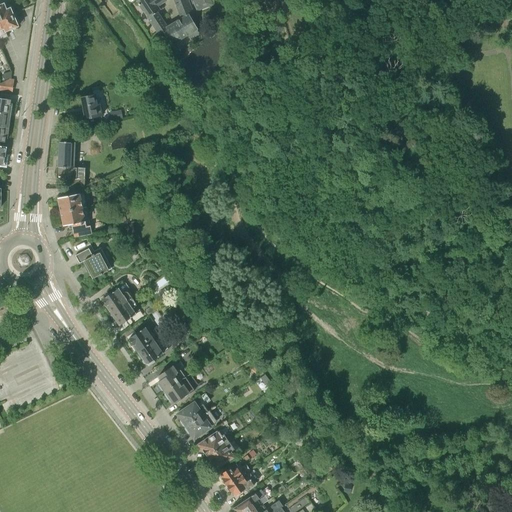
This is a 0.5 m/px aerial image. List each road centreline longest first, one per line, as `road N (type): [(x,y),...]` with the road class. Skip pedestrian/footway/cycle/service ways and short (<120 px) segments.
road 1 (tertiary): [(204,511),(32,279)]
road 2 (tertiary): [(36,245),(36,177),(60,0)]
road 3 (tertiary): [(49,0),(21,240)]
